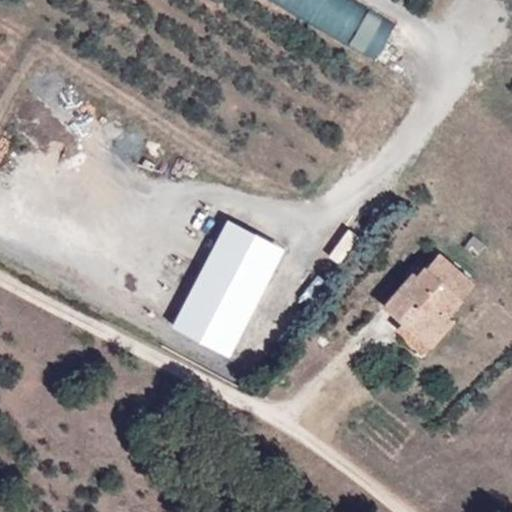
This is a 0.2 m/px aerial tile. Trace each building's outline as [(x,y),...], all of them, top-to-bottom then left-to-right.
[(281,0),(349,40),(370,5),(360,0),(281,0)] [(380,56),(397,21),(369,8),(352,43),(380,56)] [(177,324),(231,353),(286,249),(231,220),(177,324)] [(442,310),(446,314),(474,283),(439,251),(418,275),(415,272),(383,305),(403,323),(418,336),(442,310)] [(453,320),(446,314),(442,310),(418,336),(403,323),(398,328),(424,352),(453,320)]
